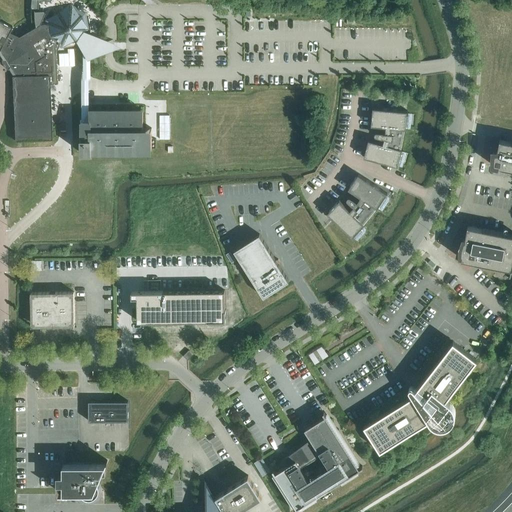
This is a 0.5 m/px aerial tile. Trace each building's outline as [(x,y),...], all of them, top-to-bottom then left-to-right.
[(86,13),(73,4),(76,0),(30,0),(31,1),(31,4),(31,6),(31,10),(31,15),(31,19),(34,21),(35,27),(19,37),(9,32),(12,27),(0,20),(0,49),(10,55),(9,57),(13,64),(15,64),(16,76),(12,76),(15,140),(52,139),(49,83),(57,83),(56,67),(56,50),(58,47),(60,48),(64,48),(74,46),(78,45),(82,50),(84,53),(89,53),(96,53),(96,41),(86,34),(89,30),(86,13)] [(89,108),(90,120),(88,120),(86,119),(82,119),(81,119),(81,153),(92,153),(92,152),(152,152),(152,127),(144,127),(144,107),(89,108)] [(401,148),(404,128),(406,128),(407,110),(373,107),(371,125),(386,126),(385,132),(377,131),(376,131),(375,131),(375,132),(374,133),(374,134),(375,135),(376,136),(384,138),(383,143),(368,139),(364,156),(397,166),(402,148),(401,148)] [(511,141),(500,139),(501,135),(500,135),(497,151),(493,151),(493,155),(490,154),(490,153),(488,161),(489,161),(489,160),(492,161),(492,164),(497,166),(511,168),(511,141)] [(501,175),(503,167),(493,165),(491,172),(501,175)] [(377,208),(387,193),(358,173),(348,188),(360,196),(357,201),(351,196),(350,196),(349,196),(348,196),(347,197),(347,198),(347,199),(348,200),(353,206),(350,210),(339,199),(327,212),(352,237),(364,223),(363,222),(376,207),(377,208)] [(510,278),(511,268),(511,233),(468,225),(469,221),(465,239),(463,239),(461,247),(459,246),(459,245),(458,245),(458,252),(458,251),(462,252),(460,263),(461,263),(462,259),(511,269),(509,278),(510,278)] [(234,250),(264,297),(289,280),(259,233),(234,250)] [(42,260),(31,260),(31,270),(42,270),(42,260)] [(225,289),(131,290),(132,297),(137,297),(137,321),(226,320),(225,289)] [(74,291),(31,292),(31,323),(32,323),(32,322),(48,322),(48,325),(57,325),(57,322),(74,322),(74,291)] [(446,399),(462,379),(477,359),(453,341),(415,389),(413,386),(412,386),(411,386),(410,386),(409,387),(409,388),(409,389),(413,395),(364,426),(380,451),(429,420),(431,421),(433,422),(435,423),(438,423),(440,422),(442,421),(445,420),(446,418),(448,417),(449,414),(450,412),(450,410),(450,407),(450,405),(449,403),(448,401),(446,399)] [(309,352),(314,363),(329,356),(323,345),(309,352)] [(188,360),(193,354),(189,350),(183,355),(188,360)] [(128,421),(128,401),(89,401),(89,421),(128,421)] [(297,507),(294,509),(294,510),(363,466),(362,465),(359,468),(324,412),(323,412),(325,415),(305,428),(313,441),(287,458),(290,463),(275,472),(273,469),(297,507)] [(253,461),(261,474),(270,470),(261,456),(253,461)] [(101,475),(104,475),(104,469),(108,460),(107,460),(105,463),(63,463),(63,475),(59,475),(59,480),(58,482),(58,484),(57,486),(58,488),(58,490),(59,491),(59,492),(82,492),(83,493),(85,494),(86,495),(88,496),(91,496),(93,495),(98,492),(99,490),(100,488),(100,487),(100,485),(100,484),(98,485),(99,481),(101,475)] [(236,511),(262,496),(248,475),(221,492),(216,495),(206,479),(207,504),(203,504),(203,511),(207,511),(206,511),(236,511)]
